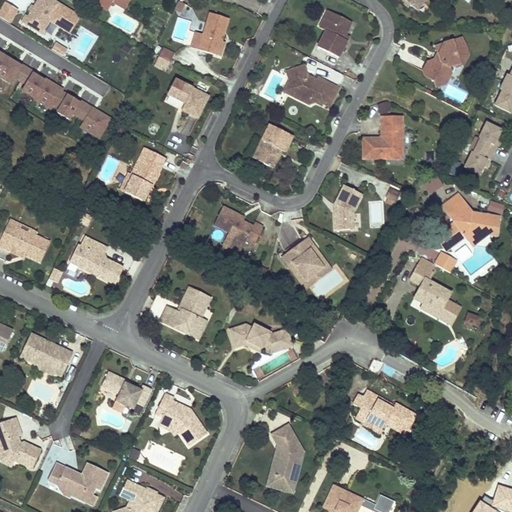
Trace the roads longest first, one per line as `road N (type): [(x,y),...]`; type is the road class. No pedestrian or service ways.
road 1 (residential): [(201,164),(274,200),(306,196),(388,36),(386,18),(367,0)]
road 2 (residential): [(511,433),(479,421),(402,364),(353,344),(235,402)]
road 3 (residential): [(201,164),(115,339)]
road 4 (residential): [(283,0),(201,164)]
road 5 (residential): [(115,339),(235,402)]
road 6 (residential): [(0,280),(115,339)]
road 7 (residential): [(0,25),(105,89)]
